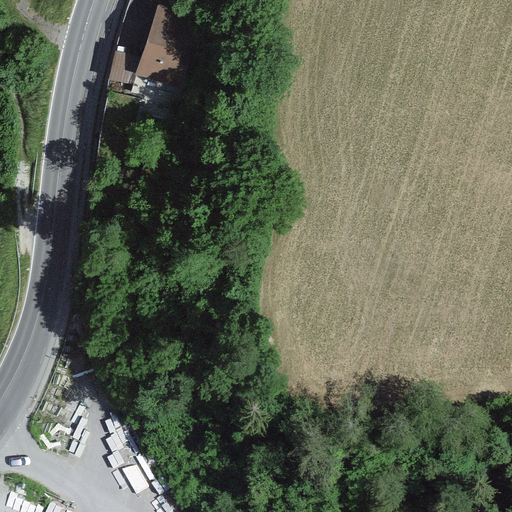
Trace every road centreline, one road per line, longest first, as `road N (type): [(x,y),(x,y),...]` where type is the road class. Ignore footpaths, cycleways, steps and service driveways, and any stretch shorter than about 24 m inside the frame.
road 1 (secondary): [(96,0),(73,71),(47,281),(33,338),(0,405)]
road 2 (track): [(0,439),(114,511)]
